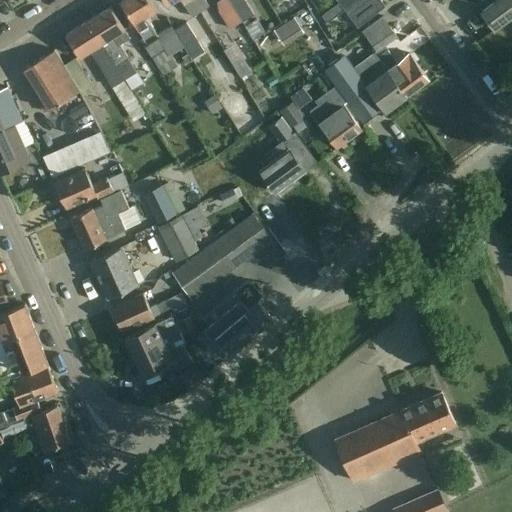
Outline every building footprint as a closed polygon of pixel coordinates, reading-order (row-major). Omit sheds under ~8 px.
[(140,39),(150,56),(151,55),(162,74),(176,66),(169,56),(181,48),(168,27),(157,34),(146,16),(155,10),(148,0),(120,0),(143,37),(140,38),(140,39)] [(198,10),(192,0),(164,0),(167,5),(174,0),(180,0),(190,15),(198,10)] [(192,0),(198,10),(207,4),(203,0),(192,0)] [(242,20),(229,0),(218,0),(218,1),(219,9),(230,27),(242,20)] [(229,0),(243,21),(254,14),(245,0),(229,0)] [(357,26),(385,6),(380,0),(340,0),(339,1),(322,14),(327,22),(344,9),(357,26)] [(511,0),(496,0),(481,11),(495,29),(511,16),(511,0)] [(116,44),(111,37),(124,29),(110,7),(87,20),(124,79),(136,71),(127,57),(119,43),(116,44)] [(294,16),(274,28),(280,38),(300,26),(294,16)] [(395,35),(383,19),(363,33),(375,49),(395,35)] [(124,79),(87,20),(65,34),(79,56),(90,49),(95,58),(112,86),(124,79)] [(198,44),(185,23),(174,30),(187,51),(198,44)] [(150,56),(140,39),(128,46),(138,63),(150,56)] [(53,49),(23,69),(49,109),(78,90),(53,49)] [(397,62),(387,49),(377,56),(387,69),(387,70),(406,96),(428,79),(409,53),(397,62)] [(217,52),(205,59),(212,71),(223,65),(217,52)] [(335,86),(347,102),(365,126),(382,114),(337,54),(321,67),(335,86)] [(287,84),(294,95),(323,73),(316,63),(287,84)] [(406,96),(387,70),(377,76),(368,63),(357,71),(386,111),(406,96)] [(342,106),(347,102),(335,86),(315,102),(318,106),(310,111),(337,147),(361,130),(342,106)] [(6,88),(0,90),(0,174),(29,162),(13,125),(21,122),(6,88)] [(214,94),(206,100),(214,112),(222,107),(214,94)] [(304,117),(293,101),(280,110),(291,126),(304,117)] [(281,142),(293,133),(281,117),(269,126),(281,142)] [(43,155),(52,175),(109,150),(100,130),(43,155)] [(317,161),(295,131),(293,133),(284,140),(289,148),(279,156),(275,151),(267,158),(270,162),(259,170),(275,192),(305,170),(317,161)] [(92,183),(85,168),(55,181),(66,206),(96,193),(98,197),(113,190),(107,176),(92,183)] [(162,185),(145,194),(159,223),(177,214),(162,185)] [(236,187),(221,194),(226,203),(241,196),(236,187)] [(93,208),(71,218),(86,249),(118,234),(127,230),(123,223),(119,213),(130,208),(122,190),(101,199),(104,206),(94,210),(93,208)] [(252,214),(173,273),(192,299),(271,241),(252,214)] [(182,216),(159,227),(177,261),(199,250),(182,216)] [(138,283),(121,245),(91,259),(108,297),(138,283)] [(151,307),(144,292),(113,306),(123,329),(154,315),(171,307),(168,299),(151,307)] [(273,319),(271,317),(258,301),(248,310),(240,300),(204,330),(227,357),(273,319)] [(25,303),(23,304),(0,312),(0,341),(2,340),(3,341),(35,330),(25,303)] [(126,337),(142,373),(171,360),(176,371),(194,363),(183,346),(185,345),(172,316),(126,337)] [(48,364),(35,330),(3,341),(13,370),(7,372),(7,373),(9,373),(20,368),(23,375),(47,365),(48,365),(47,364),(48,364)] [(58,390),(48,365),(47,365),(23,375),(20,368),(9,373),(7,373),(20,405),(37,398),(58,390)] [(181,376),(191,388),(203,378),(193,366),(181,376)] [(352,481),(419,452),(415,442),(454,426),(440,394),(334,440),(352,481)] [(13,407),(3,411),(7,422),(17,418),(32,413),(41,410),(37,398),(20,405),(13,407)] [(57,405),(41,410),(32,413),(44,449),(69,441),(57,405)] [(386,493),(390,511),(412,511),(448,503),(442,479),(386,493)]
